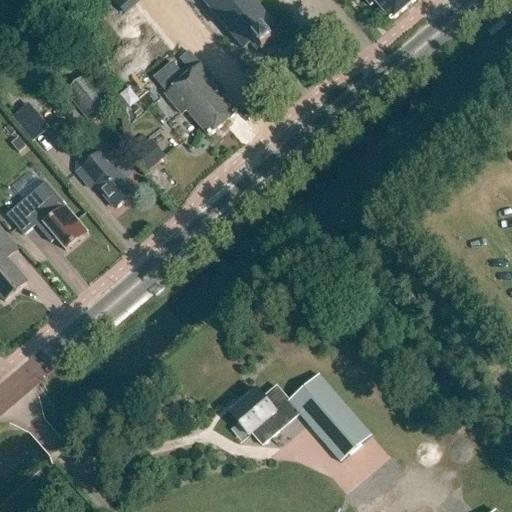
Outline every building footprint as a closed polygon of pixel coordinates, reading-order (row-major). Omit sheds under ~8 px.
[(113,0),(126,14),(135,6),(129,0),(113,0)] [(263,54),(264,56),(275,47),(271,42),(275,39),(268,32),(274,27),(251,0),(202,0),(205,3),(204,4),(245,52),(250,47),(256,54),(260,51),(262,54),(263,54)] [(375,4),(392,23),(418,1),(416,0),(364,0),(371,8),(375,4)] [(189,72),(198,65),(189,54),(180,61),(189,72)] [(173,64),(154,80),(167,95),(165,96),(182,116),(187,112),(209,139),(237,115),(224,99),(227,96),(201,66),(186,79),(173,64)] [(84,80),(69,94),(94,123),(109,109),(84,80)] [(30,143),(46,130),(26,104),(10,117),(30,143)] [(97,157),(77,174),(90,190),(95,186),(116,210),(135,194),(122,179),(128,174),(106,149),(98,139),(88,147),(97,157)] [(18,140),(12,146),(19,155),(26,150),(18,140)] [(147,174),(168,158),(155,141),(134,156),(147,174)] [(83,238),(79,232),(83,229),(66,208),(65,208),(46,185),(7,218),(24,238),(37,227),(51,245),(56,241),(66,253),(83,238)] [(0,298),(5,304),(27,286),(6,261),(17,251),(0,230),(0,298)] [(257,393),(230,415),(250,439),(252,436),(263,448),(300,417),(341,465),(372,439),(320,377),(289,403),(277,389),(264,400),(257,393)]
